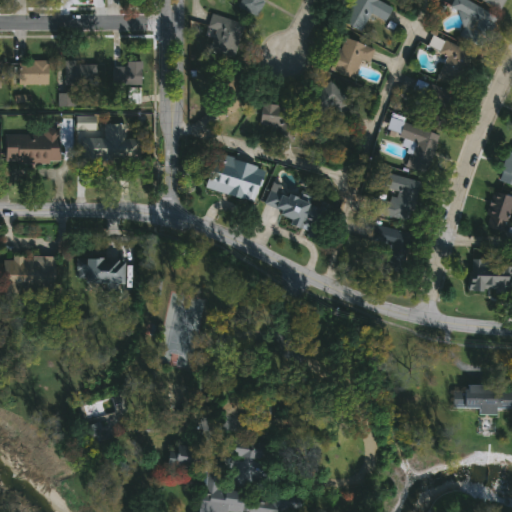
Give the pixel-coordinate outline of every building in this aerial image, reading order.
[(262,0),(255,16),(236,8),(239,0),(262,0)] [(377,0),(391,5),(385,21),(367,14),(361,30),(342,23),(350,0),(377,0)] [(457,36),(466,17),(448,8),(451,0),(461,0),(495,15),(480,47),(457,36)] [(479,0),(501,0),(496,10),(479,0)] [(200,46),(209,14),(242,24),(233,55),(200,46)] [(424,47),(430,35),(471,53),(455,90),(433,81),(444,55),(424,47)] [(351,78),(328,69),(341,36),(372,49),(367,63),(358,60),(351,78)] [(0,61),(9,62),(9,84),(0,83),(0,61)] [(48,85),(20,85),(20,61),(48,61),(48,85)] [(62,86),(62,62),(95,62),(95,86),(62,86)] [(139,87),(111,87),(111,62),(139,62),(139,87)] [(238,71),(238,113),(213,113),(213,71),(238,71)] [(444,126),(412,116),(419,94),(411,91),(415,81),(454,93),(444,126)] [(328,85),(303,105),(328,135),(353,116),(328,85)] [(290,128),(258,125),(260,103),(292,106),(290,128)] [(384,131),(388,119),(438,133),(426,174),(404,168),(412,139),(384,131)] [(79,153),(79,136),(102,136),(102,123),(124,124),(124,153),(79,153)] [(40,134),(40,128),(57,128),(57,163),(4,163),(4,134),(40,134)] [(511,185),(496,179),(508,144),(511,145),(511,185)] [(261,167),(248,203),(204,188),(217,152),(261,167)] [(411,226),(372,213),(377,198),(391,203),(396,189),(381,184),(385,172),(425,186),(411,226)] [(289,216),(261,202),(272,178),(281,183),(278,188),(286,191),(289,184),(321,200),(305,232),(286,223),(289,216)] [(511,199),(500,232),(481,225),(493,191),(511,199)] [(392,264),(358,252),(369,223),(402,235),(392,264)] [(497,288),(467,276),(475,255),(505,266),(497,288)] [(1,256),(53,256),(53,290),(1,290),(1,256)] [(122,284),(74,283),(74,258),(122,259),(122,284)] [(451,408),(451,387),(511,387),(511,409),(495,409),(496,414),(478,415),(478,408),(451,408)] [(232,480),(233,440),(258,441),(257,481),(232,480)] [(188,470),(166,465),(170,443),(193,448),(188,470)] [(220,491),(222,469),(204,467),(199,511),(279,511),(280,511),(293,511),(298,511),(300,499),(220,491)]
